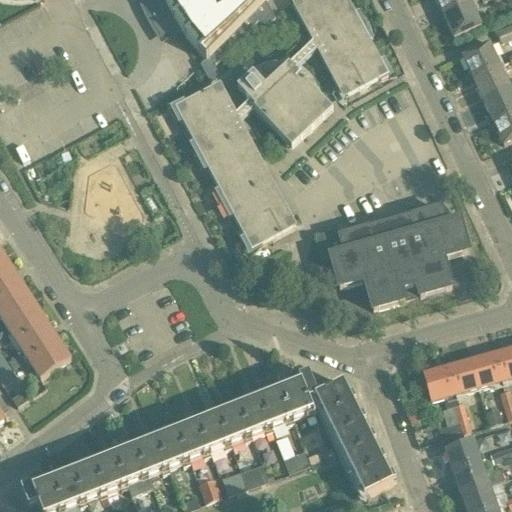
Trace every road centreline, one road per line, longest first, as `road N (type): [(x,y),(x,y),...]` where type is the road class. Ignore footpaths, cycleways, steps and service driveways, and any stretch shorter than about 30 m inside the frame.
road 1 (residential): [(511,267),(384,0)]
road 2 (residential): [(281,339),(230,326),(194,255),(77,320)]
road 3 (residential): [(281,339),(315,206),(408,134)]
road 4 (residential): [(0,478),(114,392),(77,320)]
road 5 (residential): [(425,511),(370,358)]
road 6 (residential): [(511,314),(370,358)]
road 7 (residential): [(77,320),(0,201)]
road 8 (residential): [(51,0),(119,112)]
